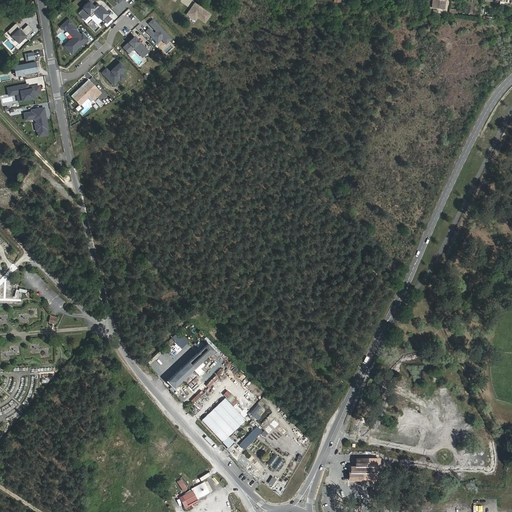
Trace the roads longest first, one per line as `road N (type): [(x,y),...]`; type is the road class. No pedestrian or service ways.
road 1 (residential): [(245,493),(119,347),(57,79)]
road 2 (secondary): [(313,480),(482,118),(511,78)]
road 3 (track): [(133,363),(192,305),(250,274),(350,281),(401,295)]
